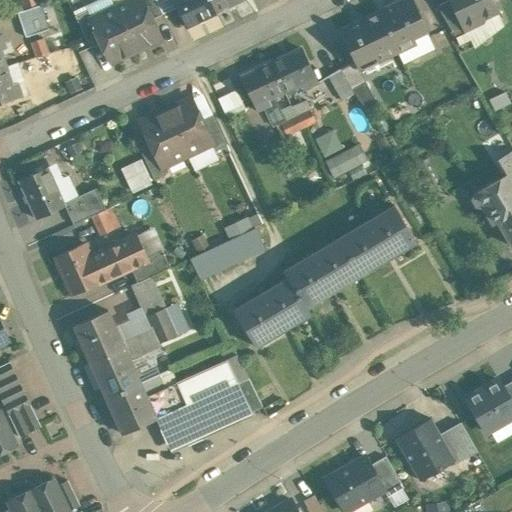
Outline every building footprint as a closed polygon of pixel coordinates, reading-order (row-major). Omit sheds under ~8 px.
[(19,0),(17,0),(0,5),(0,18),(17,12),(23,11),(22,10),(19,0)] [(152,19),(142,0),(129,0),(115,7),(125,27),(135,50),(136,50),(161,38),(152,19)] [(156,0),(142,0),(152,19),(163,14),(156,0)] [(209,0),(173,0),(185,25),(215,11),(209,0)] [(209,0),(215,11),(238,0),(209,0)] [(411,0),(404,0),(377,13),(395,51),(415,42),(412,37),(426,30),(411,0)] [(449,0),(448,0),(437,5),(455,37),(466,32),(465,29),(464,30),(449,0)] [(449,0),(464,30),(465,29),(481,22),(482,18),(497,11),(493,2),(497,0),(449,0)] [(40,4),(22,10),(23,11),(17,12),(26,37),(49,29),(40,4)] [(91,18),(90,18),(101,42),(110,62),(135,50),(125,27),(115,7),(91,18)] [(91,18),(87,9),(75,15),(90,48),(101,42),(90,18),(91,18)] [(377,13),(340,30),(358,69),(395,51),(377,13)] [(43,38),(31,42),(36,57),(48,53),(43,38)] [(62,48),(48,53),(54,67),(67,63),(62,48)] [(301,48),(271,62),(284,91),(300,83),(303,89),(317,83),(301,48)] [(48,53),(36,57),(42,75),(55,70),(54,67),(48,53)] [(271,62),(240,77),(256,111),(270,105),(267,99),(284,91),(271,62)] [(12,84),(6,67),(0,68),(0,103),(22,96),(18,82),(12,84)] [(339,67),(326,75),(341,100),(354,92),(339,67)] [(219,97),(227,114),(244,106),(236,89),(219,97)] [(200,118),(191,98),(166,110),(186,154),(210,142),(211,142),(200,118)] [(310,109),(296,115),(301,127),(315,121),(310,109)] [(186,154),(166,110),(141,122),(150,142),(161,166),(162,165),(186,154)] [(226,145),(211,112),(200,118),(211,142),(210,142),(214,151),(226,145)] [(296,115),(281,122),(287,134),(301,127),(296,115)] [(325,156),(343,147),(334,128),(316,137),(325,156)] [(161,166),(150,142),(139,147),(154,179),(166,174),(162,165),(161,166)] [(325,155),(331,174),(367,163),(362,144),(325,155)] [(511,150),(497,159),(500,165),(511,158),(511,150)] [(511,158),(500,165),(506,174),(506,175),(507,174),(511,181),(511,158)] [(139,159),(121,168),(131,190),(150,182),(139,159)] [(63,202),(47,167),(19,180),(37,218),(65,205),(63,202)] [(506,174),(475,192),(474,192),(472,198),(476,205),(482,206),(483,206),(493,223),(498,220),(497,219),(511,210),(511,181),(507,174),(506,175),(506,174)] [(96,187),(63,202),(65,205),(73,224),(92,216),(106,209),(96,187)] [(394,204),(342,236),(364,273),(417,242),(394,204)] [(106,209),(92,216),(100,235),(120,226),(111,207),(106,209)] [(511,210),(497,219),(498,220),(511,243),(511,210)] [(255,227),(244,233),(254,254),(265,249),(255,227)] [(244,233),(233,238),(243,259),(254,254),(244,233)] [(135,234),(88,256),(100,282),(131,268),(147,261),(145,257),(135,234)] [(308,307),(364,273),(342,236),(285,269),(289,276),(308,307)] [(243,259),(233,238),(222,242),(232,264),(243,259)] [(222,242),(212,247),(222,269),(232,264),(222,242)] [(82,243),(54,256),(72,295),(100,282),(88,256),(82,243)] [(212,247),(201,252),(211,274),(222,269),(212,247)] [(147,261),(131,268),(137,282),(152,275),(170,267),(162,250),(145,257),(147,261)] [(201,252),(189,258),(200,279),(211,274),(201,252)] [(137,282),(131,285),(146,316),(166,306),(152,275),(137,282)] [(311,313),(308,307),(289,276),(234,309),(256,346),(311,313)] [(108,309),(73,324),(90,361),(113,351),(111,346),(123,342),(108,309)] [(0,321),(0,344),(9,340),(0,321)] [(123,342),(111,346),(113,351),(124,346),(130,358),(152,349),(144,332),(123,342)] [(113,351),(90,361),(106,398),(140,382),(130,358),(124,346),(113,351)] [(226,359),(177,381),(187,404),(174,410),(188,442),(253,413),(226,359)] [(9,361),(0,365),(0,379),(15,373),(9,361)] [(15,373),(0,379),(0,392),(20,383),(15,373)] [(497,380),(467,397),(487,432),(511,417),(511,404),(501,386),(497,380)] [(511,380),(501,386),(511,404),(511,380)] [(140,382),(106,398),(121,433),(156,418),(140,382)] [(20,383),(0,392),(0,396),(4,404),(25,394),(20,383)] [(25,394),(4,404),(9,415),(19,409),(30,404),(25,394)] [(41,426),(30,404),(19,409),(30,431),(41,426)] [(30,431),(19,409),(9,415),(19,436),(30,431)] [(0,412),(0,453),(16,446),(0,412)] [(430,418),(396,438),(420,479),(453,460),(454,460),(439,434),(430,418)] [(460,422),(439,434),(454,460),(453,460),(455,464),(477,451),(460,422)] [(365,455),(326,478),(346,511),(384,489),(365,455)] [(67,480),(56,485),(52,478),(30,489),(41,511),(69,511),(68,510),(80,505),(67,480)] [(41,511),(30,489),(8,499),(11,507),(1,511),(0,511),(41,511)] [(298,511),(291,499),(267,511),(298,511)]
